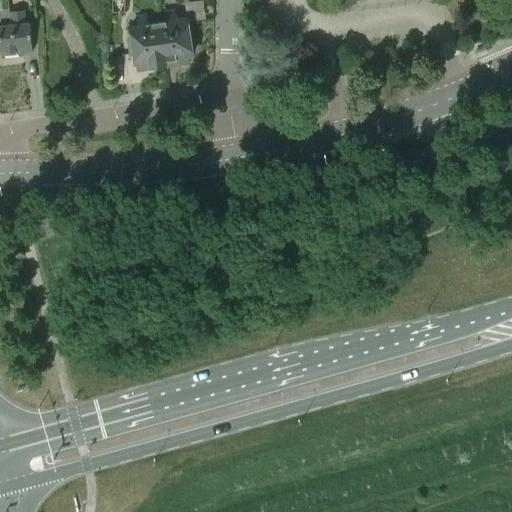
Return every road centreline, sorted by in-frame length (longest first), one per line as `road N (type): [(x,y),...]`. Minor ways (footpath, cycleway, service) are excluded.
road 1 (primary): [(511,303),(0,446)]
road 2 (primary): [(9,486),(511,346)]
road 3 (tertiary): [(511,73),(343,134),(234,159)]
road 4 (residential): [(228,98),(1,133),(4,173)]
road 5 (tertiary): [(234,159),(4,173)]
